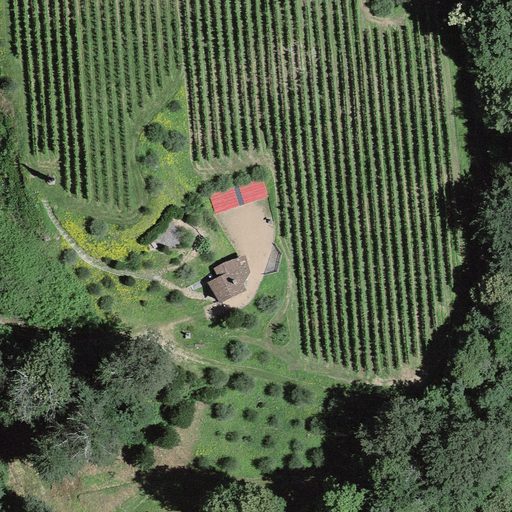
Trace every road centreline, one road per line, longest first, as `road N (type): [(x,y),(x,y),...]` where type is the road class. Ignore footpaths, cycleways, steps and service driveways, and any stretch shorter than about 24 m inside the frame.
road 1 (track): [(128,511),(168,483),(266,481),(332,469),(366,434),(372,409),(177,360),(148,339),(81,343),(0,325)]
road 2 (track): [(148,339),(248,293),(265,238)]
